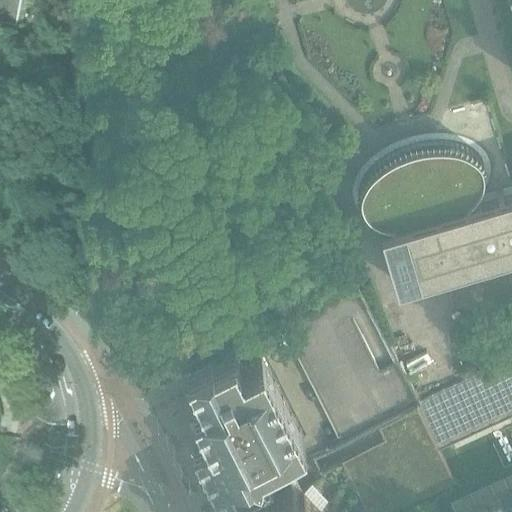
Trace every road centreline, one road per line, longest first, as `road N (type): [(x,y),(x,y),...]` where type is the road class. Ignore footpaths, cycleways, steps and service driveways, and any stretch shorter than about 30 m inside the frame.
road 1 (secondary): [(25,313),(64,395),(59,465)]
road 2 (tertiary): [(164,511),(141,461),(94,408)]
road 3 (secondary): [(94,408),(74,354),(25,313)]
